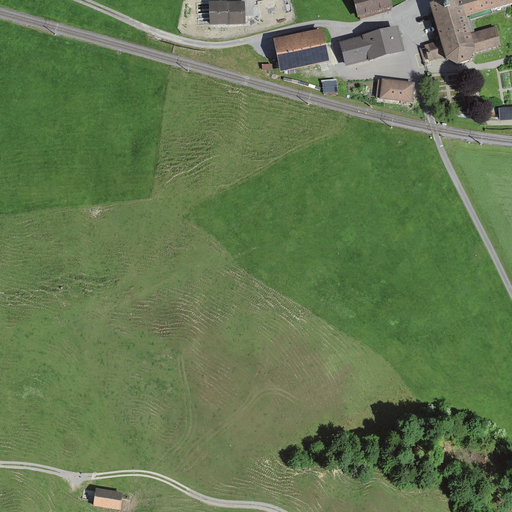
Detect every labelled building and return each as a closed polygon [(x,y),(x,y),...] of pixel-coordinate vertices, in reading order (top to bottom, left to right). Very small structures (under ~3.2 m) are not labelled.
[(391,0),(353,0),(359,20),(394,10),(391,0)] [(458,0),(455,0),(432,7),(442,42),(447,56),(447,58),(458,64),(469,61),(472,53),(474,50),(458,1),(458,0)] [(511,0),(460,0),(458,1),(474,50),(472,53),(500,45),(495,28),(474,35),(469,17),(511,4),(511,0)] [(211,6),(212,27),(246,26),(246,5),(211,6)] [(341,46),(347,70),(404,56),(398,32),(341,46)] [(324,34),(275,44),(282,76),(331,65),(324,34)] [(447,56),(442,42),(426,47),(430,61),(447,56)] [(380,82),(377,102),(412,107),(415,87),(380,82)] [(96,487),(93,506),(121,510),(124,492),(96,487)]
